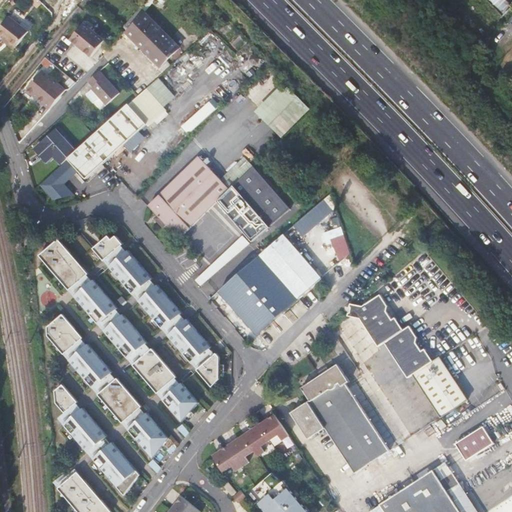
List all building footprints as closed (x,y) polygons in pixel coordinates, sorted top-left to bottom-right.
[(487,0),(501,15),(511,5),(507,0),(487,0)] [(183,43),(147,12),(140,20),(147,26),(141,33),(146,37),(141,43),(165,63),(183,43)] [(30,32),(10,17),(0,30),(0,34),(17,48),(30,32)] [(141,33),(147,26),(140,20),(129,33),(141,43),(146,37),(141,33)] [(106,44),(85,26),(72,42),(79,49),(81,48),(85,51),(84,53),(92,59),(106,44)] [(226,54),(215,45),(211,49),(222,59),(226,54)] [(111,101),(125,89),(105,68),(100,73),(94,78),(98,83),(96,85),(111,101)] [(51,111),(63,97),(67,94),(42,73),(27,90),(51,111)] [(283,84),(256,111),(283,137),(309,110),(283,84)] [(154,123),(172,107),(151,85),(144,92),(100,132),(80,149),(73,156),(91,176),(108,160),(118,151),(152,120),(154,123)] [(207,97),(197,90),(195,93),(205,100),(207,97)] [(208,102),(205,100),(195,93),(181,111),(188,116),(189,114),(195,119),(208,102)] [(67,162),(73,156),(80,149),(61,127),(41,145),(52,158),(58,152),(67,162)] [(111,163),(121,154),(118,151),(108,160),(111,163)] [(182,239),(220,202),(233,189),(200,156),(150,206),(182,239)] [(83,171),(73,159),(55,175),(65,186),(83,171)] [(257,239),(293,204),(255,166),(233,189),(220,202),(257,239)] [(137,177),(131,173),(121,185),(128,190),(137,177)] [(65,186),(55,175),(43,184),(54,199),(72,195),(65,186)] [(292,241),(307,227),(300,220),(286,234),(292,241)] [(286,234),(220,292),(235,310),(234,311),(257,337),(324,277),(292,241),(286,234)] [(243,237),(212,266),(218,272),(248,243),(243,237)] [(115,241),(100,253),(110,266),(113,264),(120,258),(130,249),(123,241),(118,245),(115,241)] [(65,244),(46,260),(75,295),(78,293),(78,294),(85,288),(85,287),(95,279),(65,244)] [(135,255),(115,271),(139,300),(142,298),(142,299),(149,293),(149,292),(159,284),(135,255)] [(99,284),(80,301),(104,330),(124,313),(99,284)] [(163,289),(144,306),(168,335),(171,333),(178,328),(178,327),(188,318),(163,289)] [(218,294),(234,311),(235,310),(220,292),(218,294)] [(351,304),(349,316),(358,319),(361,320),(376,344),(379,348),(385,344),(409,379),(414,376),(442,418),(468,400),(440,359),(434,363),(426,351),(423,353),(417,345),(418,338),(410,328),(404,332),(398,324),(395,320),(392,321),(387,315),(388,307),(381,298),(380,297),(363,308),(351,304)] [(53,330),(54,340),(69,358),(72,356),(72,357),(79,351),(79,350),(89,342),(68,317),(53,330)] [(129,319),(109,335),(133,364),(136,362),(137,363),(144,357),(143,356),(153,348),(129,319)] [(193,324),(173,340),(197,369),(200,367),(200,368),(208,362),(207,361),(217,353),(193,324)] [(94,348),(75,364),(99,393),(101,391),(102,392),(109,386),(108,386),(118,377),(94,348)] [(138,370),(163,399),(165,397),(166,397),(173,392),(172,391),(182,382),(158,354),(138,370)] [(217,392),(224,385),(226,363),(222,359),(202,375),(217,392)] [(299,380),(303,386),(337,364),(334,360),(324,367),(323,365),(299,380)] [(304,406),(301,408),(298,410),(293,413),(310,440),(319,435),(327,429),(356,475),(369,466),(391,452),(347,385),(351,383),(345,372),(344,373),(340,367),(332,372),(323,378),(316,383),(305,390),(312,401),(304,406)] [(330,370),(322,375),(323,378),(332,372),(330,370)] [(103,399),(127,428),(130,426),(131,427),(138,421),(137,420),(147,412),(123,383),(103,399)] [(187,388),(167,404),(187,427),(203,408),(187,388)] [(61,395),(62,407),(71,417),(83,406),(68,389),(61,395)] [(252,403),(245,408),(250,415),(257,410),(252,403)] [(88,412),(69,429),(93,458),(95,455),(96,456),(103,450),(102,449),(112,441),(88,412)] [(276,414),(261,424),(272,440),(281,434),(284,440),(290,436),(276,414)] [(152,417),(133,434),(158,464),(174,443),(152,417)] [(261,424),(246,434),(256,450),(260,456),(266,451),(263,446),(272,440),(261,424)] [(484,425),(457,442),(467,460),(495,442),(484,425)] [(246,434),(230,445),(244,466),(251,461),(247,456),(256,450),(246,434)] [(230,445),(215,455),(225,471),(234,465),(238,470),(244,466),(230,445)] [(117,447),(97,463),(129,500),(145,480),(117,447)] [(478,511),(447,464),(434,472),(453,502),(459,511),(478,511)] [(251,490),(261,502),(259,504),(265,511),(311,511),(283,480),(281,482),(272,472),(251,490)] [(391,498),(392,499),(391,500),(398,511),(459,511),(453,502),(434,472),(395,497),(394,496),(391,498)] [(63,492),(78,511),(111,511),(82,476),(63,492)] [(228,481),(223,485),(233,496),(237,492),(228,481)] [(184,495),(172,510),(174,511),(202,511),(204,511),(184,495)] [(498,511),(511,511),(511,496),(495,504),(498,511)] [(398,511),(391,500),(382,506),(385,511),(398,511)]
